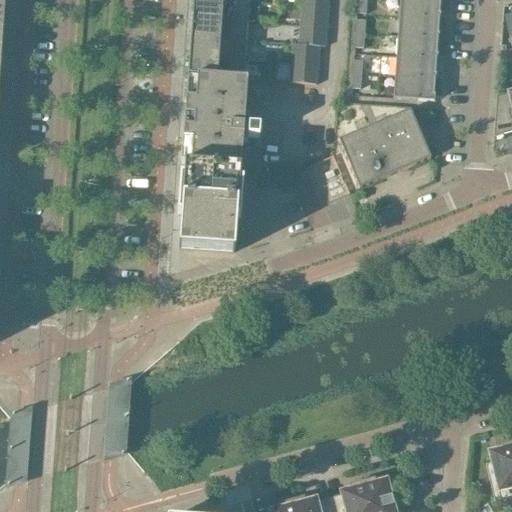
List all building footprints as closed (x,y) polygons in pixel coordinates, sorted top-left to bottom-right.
[(246,23),(247,4),(192,0),(190,19),(246,23)] [(327,10),(327,0),(301,0),(301,8),(327,10)] [(438,13),(439,0),(435,0),(399,0),(398,18),(438,21),(438,20),(439,20),(439,13),(438,13)] [(356,15),(365,15),(366,1),(357,1),(356,15)] [(326,29),(327,10),(301,8),(300,27),(326,29)] [(437,34),(438,21),(398,18),(396,38),(436,41),(436,40),(437,40),(438,34),(437,34)] [(245,43),(246,23),(190,19),(189,39),(245,43)] [(355,35),(363,36),(364,22),(356,21),(355,35)] [(324,48),(326,29),(300,27),(298,46),(292,46),(318,48),(324,48)] [(362,50),(363,36),(355,35),(354,49),(362,50)] [(435,54),(436,41),(396,38),(395,58),(435,61),(436,61),(436,54),(435,54)] [(243,62),(245,43),(189,39),(188,58),(243,62)] [(317,67),(318,48),(292,46),(291,65),(317,67)] [(242,81),(243,62),(188,58),(186,77),(246,81),(242,81)] [(434,74),(435,61),(395,58),(393,79),(433,82),(433,81),(435,81),(435,74),(434,74)] [(352,76),(361,76),(362,63),(353,62),(352,76)] [(315,86),(317,67),(291,65),(290,84),(315,86)] [(360,91),(361,76),(352,76),(351,90),(360,91)] [(244,108),(246,81),(186,77),(184,103),(244,108)] [(432,95),(433,82),(393,79),(392,100),(416,102),(433,103),(434,95),(432,95)] [(511,92),(507,94),(507,95),(496,98),(493,137),(511,131),(511,92)] [(260,128),(243,127),(243,126),(244,108),(184,103),(180,165),(184,166),(239,170),(240,170),(242,138),(259,140),(260,128)] [(358,190),(408,169),(429,160),(409,111),(337,142),(358,190)] [(238,183),(239,170),(184,166),(183,179),(179,179),(177,216),(180,216),(178,250),(233,254),(234,244),(236,220),(239,221),(242,183),(238,183)] [(334,171),(321,176),(331,199),(344,194),(334,171)] [(494,503),(511,498),(511,452),(510,444),(498,447),(498,451),(487,453),(490,465),(485,467),(494,503)] [(361,483),(369,511),(399,511),(394,491),(389,492),(386,480),(374,484),(373,480),(361,483)] [(331,511),(369,511),(361,483),(349,486),(350,490),(339,493),(340,497),(328,500),(331,511)] [(331,511),(328,500),(316,503),(315,499),(304,503),(303,499),(290,502),(293,511),(331,511)] [(293,511),(290,502),(278,505),(279,509),(268,511),(293,511)]
